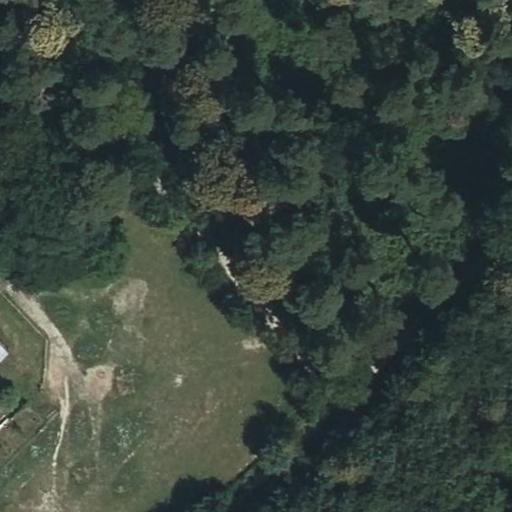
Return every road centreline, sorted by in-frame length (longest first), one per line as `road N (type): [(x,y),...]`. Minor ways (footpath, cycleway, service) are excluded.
road 1 (unclassified): [(0,139),(135,138),(333,397)]
road 2 (track): [(212,511),(511,228)]
